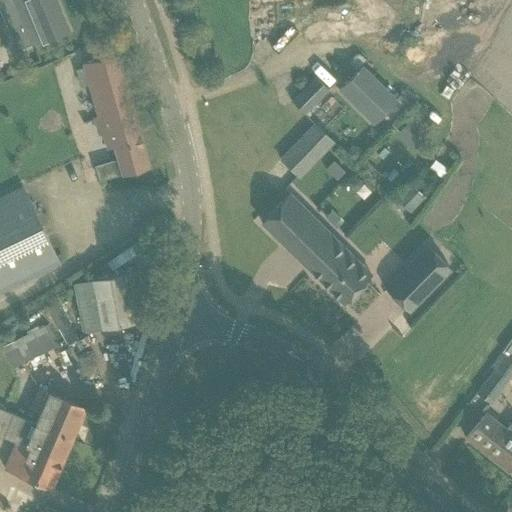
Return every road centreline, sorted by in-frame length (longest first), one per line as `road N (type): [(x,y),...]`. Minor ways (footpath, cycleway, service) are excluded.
road 1 (tertiary): [(436,511),(297,364),(265,345),(177,318)]
road 2 (tertiary): [(177,318),(189,268),(188,174),(132,0)]
road 3 (tertiary): [(117,511),(177,318)]
